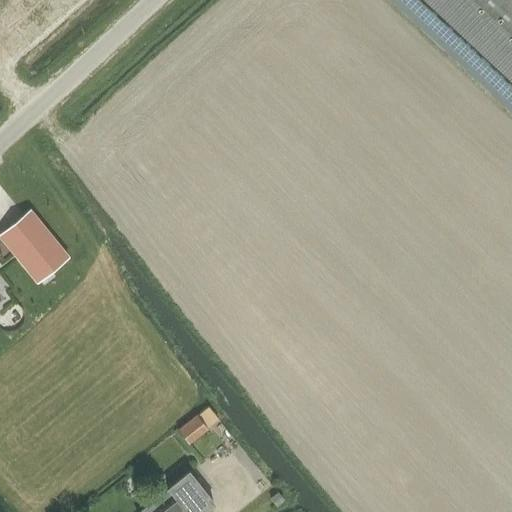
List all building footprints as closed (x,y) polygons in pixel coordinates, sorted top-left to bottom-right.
[(321,0),(279,45),(511,263),(511,124),(379,0),(321,0)] [(511,0),(395,0),(511,109),(511,0)] [(31,209),(0,234),(0,235),(37,282),(69,256),(31,209)] [(207,405),(177,429),(188,442),(218,419),(207,405)] [(202,511),(214,503),(189,471),(169,489),(169,488),(139,511),(202,511)]
